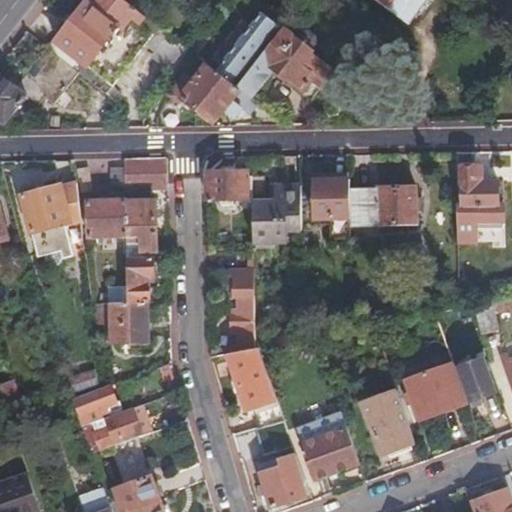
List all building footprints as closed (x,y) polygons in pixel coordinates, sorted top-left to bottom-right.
[(81,74),(105,93),(112,85),(144,45),(153,52),(149,56),(174,72),(188,50),(123,0),(93,0),(89,6),(87,4),(50,50),(55,54),(81,74)] [(436,0),(437,0),(375,0),(405,22),(421,0),(436,0)] [(264,15),(216,72),(220,75),(237,89),(284,30),(264,15)] [(284,30),(237,89),(253,101),(274,73),(286,83),(288,81),(304,93),(316,78),(326,85),(335,73),(312,55),(313,54),(312,53),(318,46),(317,39),(309,33),(302,33),(297,41),(284,30)] [(55,106),(81,74),(55,54),(34,79),(28,73),(16,88),(0,75),(0,122),(4,125),(26,97),(39,107),(45,98),(55,106)] [(237,89),(220,75),(216,72),(206,64),(192,81),(183,74),(166,94),(178,104),(182,99),(198,112),(214,125),(224,112),(232,102),(241,109),(250,116),(259,105),(253,101),(237,89)] [(105,93),(117,102),(123,95),(112,85),(105,93)] [(233,119),(241,109),(232,102),(224,112),(233,119)] [(127,190),(168,190),(168,160),(127,160),(126,170),(127,190)] [(487,188),(487,167),(467,167),(467,209),(461,209),(462,247),(501,246),(501,241),(506,241),(506,209),(502,209),(502,188),(487,188)] [(77,171),(79,180),(80,190),(93,189),(90,169),(77,171)] [(112,190),(127,190),(126,170),(112,170),(112,190)] [(247,172),(207,173),(208,199),(248,198),(247,172)] [(254,175),(254,192),(265,192),(265,176),(254,175)] [(353,226),(352,192),(352,176),(333,177),(333,181),(317,182),(318,221),(334,221),(335,241),(353,240),(353,226)] [(80,190),(79,180),(25,196),(35,232),(83,219),(80,190)] [(278,202),(254,202),(255,244),(287,244),(287,233),(304,232),(303,187),(278,187),(278,202)] [(419,188),(382,188),(382,192),(383,222),(383,225),(420,224),(420,212),(426,211),(425,191),(419,191),(419,188)] [(383,222),(382,192),(352,192),(353,226),(369,227),(369,222),(383,222)] [(127,203),(127,201),(90,201),(91,237),(102,237),(106,237),(106,243),(115,243),(115,237),(117,237),(128,237),(127,203)] [(0,242),(11,239),(1,202),(0,202),(0,242)] [(127,203),(128,237),(136,237),(137,242),(142,242),(142,252),(158,251),(157,202),(127,203)] [(128,257),(128,286),(128,302),(150,302),(150,277),(156,277),(155,257),(128,257)] [(230,354),(257,348),(255,271),(229,270),(229,280),(235,279),(235,296),(241,297),(241,310),(233,310),(233,336),(241,336),(241,345),(229,345),(229,354),(230,354)] [(113,286),(113,302),(128,302),(128,286),(113,286)] [(511,297),(471,306),(475,316),(481,333),(497,328),(492,312),(511,308),(511,297)] [(150,341),(150,302),(128,302),(113,302),(114,341),(150,341)] [(31,306),(34,317),(40,316),(37,304),(31,306)] [(438,312),(442,323),(475,316),(471,306),(463,308),(438,312)] [(355,315),(356,329),(374,325),(373,314),(355,315)] [(257,348),(230,354),(249,409),(278,401),(259,348),(257,348)] [(487,357),(458,369),(471,403),(500,392),(488,362),(487,357)] [(458,369),(456,362),(409,380),(425,420),(471,403),(458,369)] [(17,381),(0,387),(0,400),(1,403),(22,394),(17,381)] [(107,406),(116,403),(110,386),(75,399),(81,414),(78,415),(82,426),(110,416),(107,406)] [(24,414),(30,412),(22,394),(1,403),(10,419),(20,416),(24,414)] [(417,446),(399,395),(363,408),(383,462),(414,451),(413,447),(417,446)] [(119,413),(116,403),(107,406),(110,416),(119,413)] [(139,413),(137,407),(119,413),(110,416),(82,426),(92,453),(99,450),(98,448),(141,433),(135,414),(139,413)] [(260,416),(263,428),(285,422),(283,415),(281,410),(260,416)] [(315,480),(360,464),(341,414),(297,429),(315,480)] [(303,482),(307,481),(290,435),(285,422),(263,428),(258,429),(266,454),(289,449),(292,459),(262,467),(266,484),(259,486),(262,498),(270,495),(275,509),(308,498),(303,482)] [(29,472),(0,481),(0,511),(35,511),(42,510),(29,472)] [(152,479),(117,492),(124,511),(164,511),(159,499),(163,494),(160,486),(154,485),(152,479)] [(93,511),(113,511),(106,491),(88,497),(93,511)] [(479,511),(511,511),(511,500),(509,492),(476,504),(479,511)] [(82,499),(86,511),(93,511),(88,497),(82,499)]
